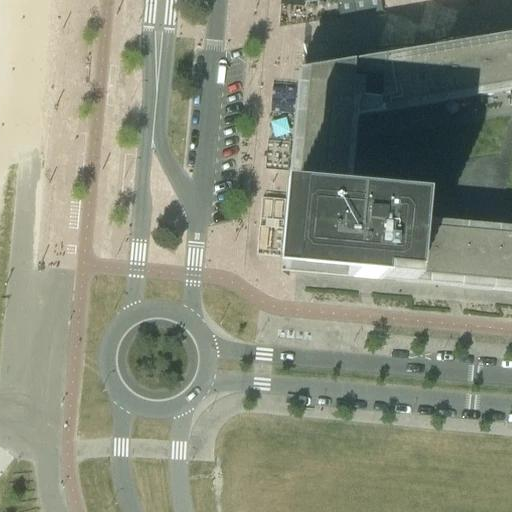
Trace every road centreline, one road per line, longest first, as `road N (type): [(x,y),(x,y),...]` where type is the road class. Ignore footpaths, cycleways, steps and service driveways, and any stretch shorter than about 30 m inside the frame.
road 1 (tertiary): [(150,0),(132,314)]
road 2 (tertiary): [(206,377),(511,406)]
road 3 (tertiary): [(511,377),(208,349)]
road 4 (tertiary): [(196,227),(158,139),(170,0)]
road 5 (residential): [(196,227),(218,0)]
